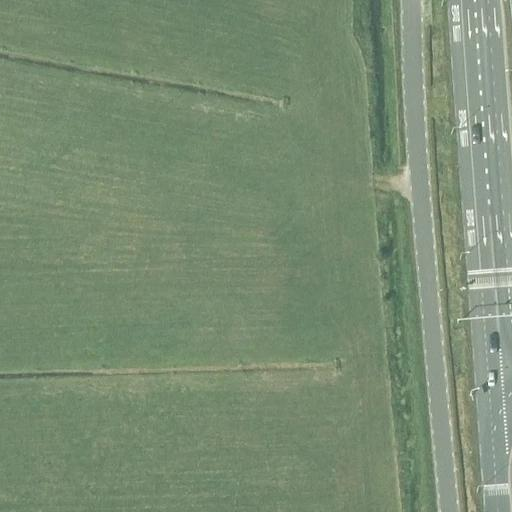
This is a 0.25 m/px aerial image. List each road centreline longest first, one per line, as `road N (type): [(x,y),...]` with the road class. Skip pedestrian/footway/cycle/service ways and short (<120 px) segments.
road 1 (unclassified): [(449,511),(411,0)]
road 2 (primary): [(474,0),(495,383)]
road 3 (primary): [(495,383),(496,511)]
